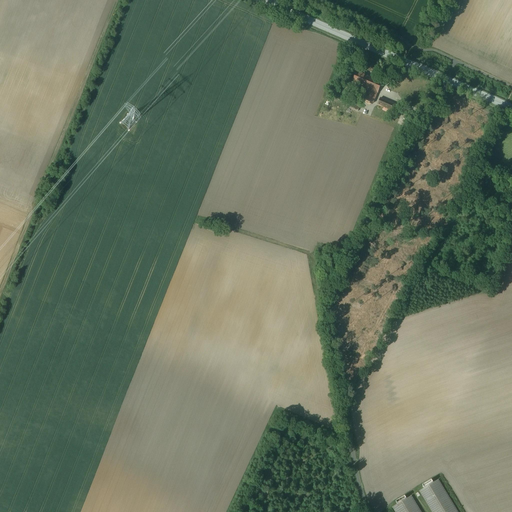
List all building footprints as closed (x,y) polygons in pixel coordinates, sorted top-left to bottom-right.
[(373,79),(357,72),(352,83),(368,90),(373,79)] [(382,83),(373,79),(368,90),(364,100),(373,104),(377,93),(378,93),(382,83)] [(397,106),(380,98),(377,105),(394,112),(397,106)] [(457,511),(438,480),(433,483),(431,480),(422,485),(424,488),(419,491),(432,511),(457,511)] [(420,511),(411,496),(393,507),(395,511),(420,511)]
